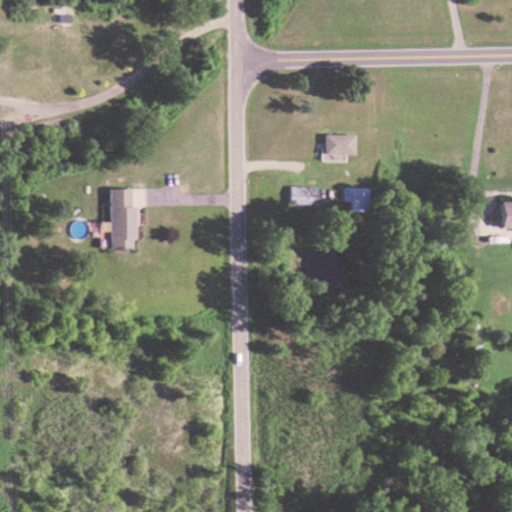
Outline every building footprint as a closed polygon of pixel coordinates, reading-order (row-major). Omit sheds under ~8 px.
[(321,155),(352,155),(352,134),(321,134),(321,155)] [(316,187),(286,187),(286,205),(316,205),(316,187)] [(347,203),(346,211),(366,212),(367,188),(340,187),(340,203),(347,203)] [(107,249),(133,249),(132,189),(107,189),(107,249)] [(511,226),(511,201),(498,201),(498,226),(511,226)]
